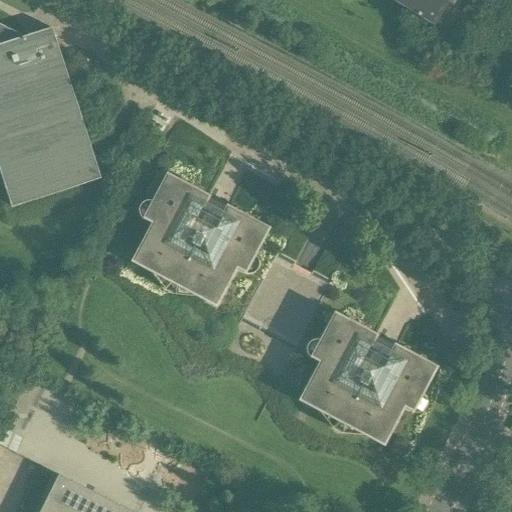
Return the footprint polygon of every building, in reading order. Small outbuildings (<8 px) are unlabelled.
[(393,0),(392,2),(433,27),(449,0),(393,0)] [(101,179),(55,37),(52,28),(25,37),(0,24),(0,175),(1,175),(12,208),(101,179)] [(208,199),(207,199),(168,178),(146,220),(154,225),(134,264),(216,307),(237,268),(245,273),(268,231),(228,210),(223,219),(203,209),(208,199)] [(274,259),(243,319),(297,347),(328,287),(327,286),(311,278),(310,280),(291,271),(292,268),(276,260),(274,259)] [(436,367),(396,347),(391,356),(371,346),(376,336),(336,314),(314,356),(323,361),(302,399),(384,443),(405,405),(413,410),(436,367)] [(134,511),(59,474),(40,511),(134,511)]
